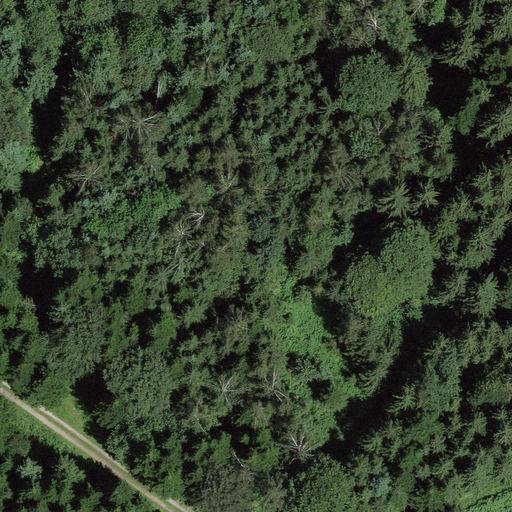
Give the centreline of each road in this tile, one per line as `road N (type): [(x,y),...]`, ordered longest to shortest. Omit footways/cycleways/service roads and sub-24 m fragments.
road 1 (track): [(80,439),(37,313),(35,264),(63,64),(55,0)]
road 2 (track): [(328,511),(511,209)]
road 3 (track): [(0,388),(187,511)]
